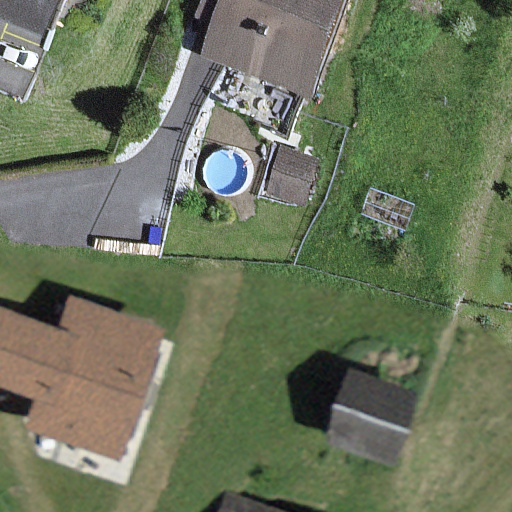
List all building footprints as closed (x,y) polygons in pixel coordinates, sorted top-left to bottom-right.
[(60,0),(15,0),(55,15),(60,0)] [(346,0),(210,0),(207,9),(227,17),(215,50),(313,87),(346,0)] [(117,450),(159,332),(73,302),(62,334),(0,311),(0,374),(48,392),(37,422),(117,450)] [(391,394),(325,374),(306,437),(372,458),(391,394)] [(265,511),(233,501),(229,511),(265,511)]
